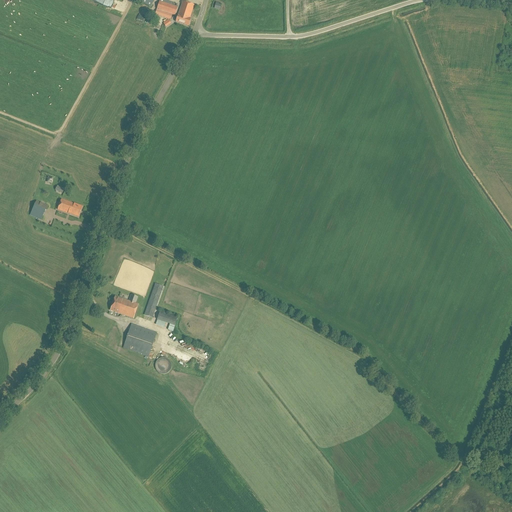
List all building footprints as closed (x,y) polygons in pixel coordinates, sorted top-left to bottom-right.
[(190,18),(194,5),(183,1),(176,22),(188,26),(191,18),(190,18)] [(159,2),(155,15),(170,20),(172,15),(175,16),(178,8),(159,2)] [(72,215),(78,217),(82,207),(74,204),(61,199),(57,210),(72,215)] [(30,215),(41,220),(47,206),(36,202),(30,215)] [(145,315),(152,318),(163,287),(155,284),(145,315)] [(110,311),(133,319),(138,305),(135,304),(138,297),(131,295),(129,301),(115,297),(110,311)] [(169,325),(174,326),(177,320),(178,318),(160,311),(159,313),(157,320),(169,325)] [(123,348),(148,357),(157,333),(131,325),(123,348)] [(155,365),(155,366),(155,367),(155,368),(156,369),(156,370),(157,371),(157,372),(158,372),(158,373),(159,373),(160,374),(161,374),(162,374),(163,374),(164,374),(165,374),(166,374),(167,374),(168,373),(169,372),(170,371),(171,370),(171,369),(171,368),(172,367),(172,366),(172,365),(171,365),(171,364),(171,363),(170,362),(170,361),(169,360),(168,359),(167,359),(166,358),(165,358),(164,358),(163,358),(162,358),(161,358),(160,358),(160,359),(159,359),(158,360),(157,360),(157,361),(156,362),(156,363),(155,364),(155,365)]
